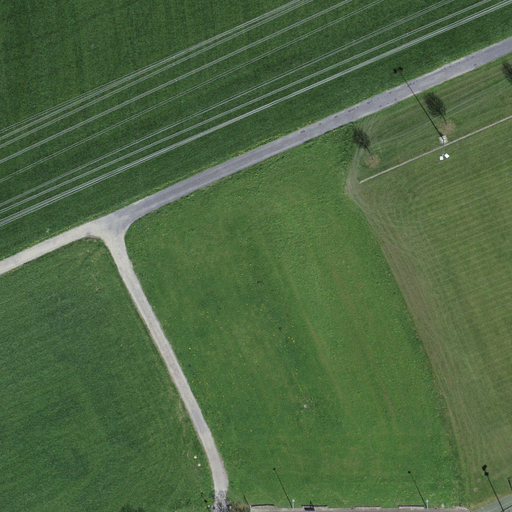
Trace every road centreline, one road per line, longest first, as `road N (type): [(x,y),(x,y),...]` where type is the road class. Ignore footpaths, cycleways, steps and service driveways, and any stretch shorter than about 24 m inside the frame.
road 1 (track): [(511,47),(0,271)]
road 2 (track): [(223,511),(216,467),(106,225)]
